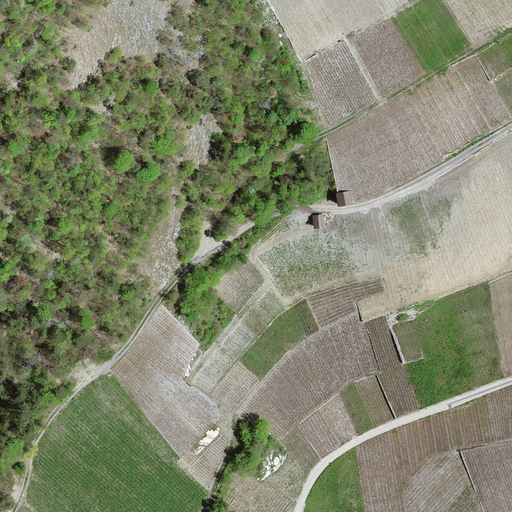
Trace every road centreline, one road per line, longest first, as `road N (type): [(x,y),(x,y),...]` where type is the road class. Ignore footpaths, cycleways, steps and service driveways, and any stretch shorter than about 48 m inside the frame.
road 1 (track): [(511,127),(418,184),(357,208),(275,215),(166,273),(28,428),(0,487)]
road 2 (unclassified): [(298,511),(317,470),(349,445),(511,380)]
